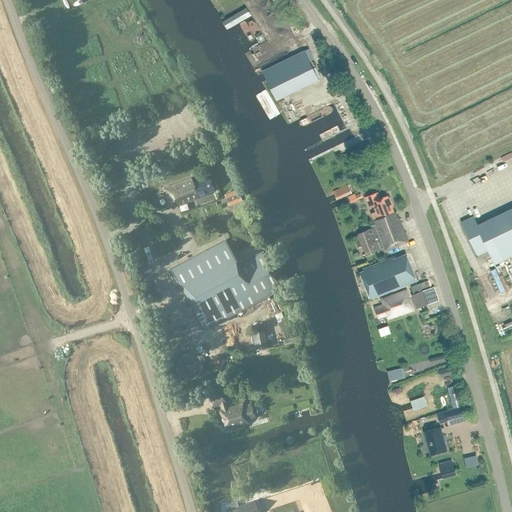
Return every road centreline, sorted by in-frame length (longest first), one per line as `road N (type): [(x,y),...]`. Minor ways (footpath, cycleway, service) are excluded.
road 1 (tertiary): [(507,511),(405,176),(366,94),(301,0)]
road 2 (unclassified): [(191,511),(110,252),(7,0)]
